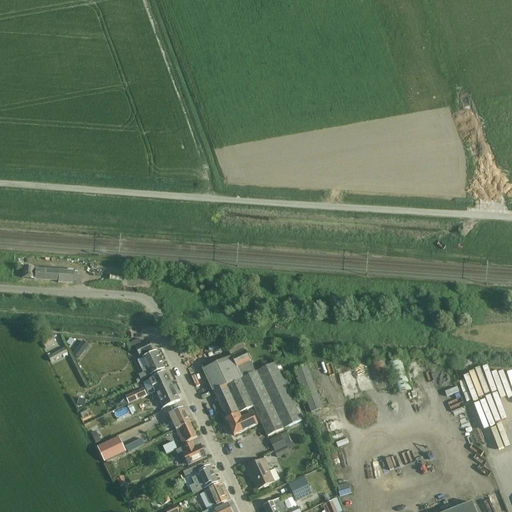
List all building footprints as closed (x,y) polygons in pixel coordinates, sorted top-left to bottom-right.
[(32,280),(33,268),(22,268),(22,279),(32,280)] [(72,284),(72,272),(35,270),(34,279),(58,281),(58,283),(72,284)] [(50,336),(41,341),(43,345),(45,349),(54,344),(52,340),(50,336)] [(140,358),(153,351),(149,342),(136,348),(140,358)] [(268,437),(302,422),(275,364),(269,367),(264,370),(256,374),(242,344),(228,350),(231,358),(203,370),(234,437),(258,425),(253,415),(249,416),(247,411),(254,408),(268,437)] [(64,349),(47,358),(51,365),(68,356),(64,349)] [(76,350),(72,355),(78,359),(82,354),(76,350)] [(143,374),(139,376),(141,380),(145,378),(164,369),(156,353),(143,359),(147,368),(142,370),(143,374)] [(383,358),(369,363),(378,390),(393,385),(386,365),(383,358)] [(401,360),(386,365),(393,385),(396,395),(411,390),(401,360)] [(348,362),(335,365),(341,394),(354,391),(348,362)] [(312,414),(323,410),(307,366),(296,370),(312,414)] [(153,389),(147,392),(149,395),(155,392),(171,385),(166,373),(150,381),(151,384),(153,389)] [(179,402),(171,385),(155,392),(163,409),(179,402)] [(126,398),(129,404),(147,396),(143,389),(126,398)] [(479,423),(484,421),(477,395),(471,396),(479,423)] [(86,408),(78,412),(80,416),(88,413),(86,408)] [(169,416),(176,431),(190,424),(183,409),(169,416)] [(151,422),(160,417),(157,410),(147,415),(151,422)] [(492,421),(487,423),(498,449),(503,447),(492,421)] [(190,424),(176,431),(183,445),(197,439),(190,424)] [(96,431),(91,433),(96,443),(106,438),(102,430),(97,432),(96,431)] [(285,434),(281,436),(285,445),(290,442),(285,434)] [(285,445),(281,436),(270,441),(278,458),(289,453),(286,447),(285,445)] [(345,436),(332,439),(334,444),(346,441),(345,436)] [(120,439),(97,449),(104,463),(126,452),(120,439)] [(142,439),(125,447),(128,453),(144,445),(142,439)] [(173,442),(162,447),(166,454),(176,449),(173,442)] [(206,458),(201,447),(196,449),(193,444),(176,452),(178,456),(180,457),(183,455),(188,466),(206,458)] [(246,469),(250,478),(252,477),(258,491),(274,483),(279,480),(275,470),(269,473),(266,466),(267,465),(265,460),(246,469)] [(199,463),(183,471),(185,476),(202,468),(199,463)] [(193,494),(202,490),(217,483),(210,467),(199,473),(200,476),(192,479),(195,485),(190,488),(193,494)] [(123,477),(117,480),(121,488),(127,485),(123,477)] [(304,478),(288,486),(297,503),(312,496),(309,487),(304,478)] [(205,493),(213,508),(226,502),(219,486),(205,493)] [(170,501),(166,494),(162,497),(165,504),(170,501)] [(328,511),(342,511),(337,499),(326,504),(328,511)] [(282,511),(285,510),(280,500),(264,507),(266,511),(282,511)] [(477,511),(474,502),(448,511),(477,511)]
